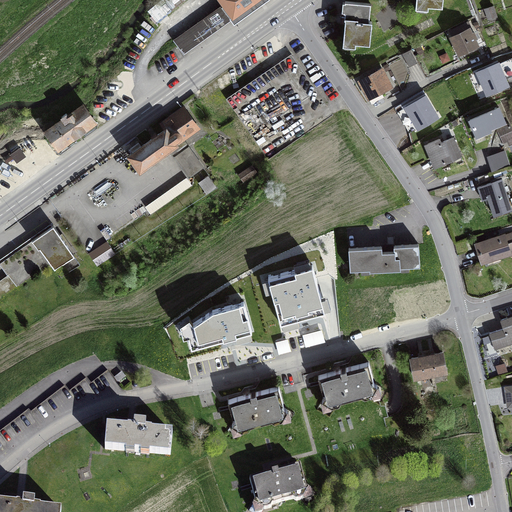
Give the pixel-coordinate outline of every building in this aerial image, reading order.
[(162,0),(171,11),(184,0),(162,0)] [(255,0),(220,0),(233,17),(255,0)] [(416,0),(416,7),(417,8),(417,6),(427,7),(427,9),(428,9),(428,5),(442,6),(442,0),(416,0)] [(370,3),(345,1),(345,2),(346,2),(345,18),(343,45),(344,45),(344,44),(354,45),(354,46),(355,46),(355,42),(369,43),(372,21),(369,21),(370,3)] [(222,5),(173,40),(182,53),(231,18),(222,5)] [(487,10),(489,18),(496,16),(493,8),(487,10)] [(449,31),(459,53),(476,45),(474,39),(476,38),(469,21),(449,31)] [(409,67),(417,63),(410,49),(402,54),(409,67)] [(227,100),(268,160),(333,115),(293,56),(227,100)] [(359,80),(369,98),(391,86),(382,69),(359,80)] [(46,132),(57,148),(95,121),(83,105),(68,116),(66,113),(61,117),(63,119),(46,132)] [(161,123),(165,129),(129,155),(140,169),(169,148),(189,176),(202,166),(182,139),(198,127),(184,107),(161,123)] [(490,128),(505,121),(499,107),(469,120),(476,136),(491,130),(490,128)] [(511,129),(510,124),(498,129),(504,142),(507,140),(509,145),(511,143),(511,129)] [(427,144),(436,166),(460,156),(452,137),(441,142),(439,139),(427,144)] [(243,180),(256,172),(252,165),(239,174),(243,180)] [(478,176),(480,182),(491,179),(489,173),(478,176)] [(478,186),(482,199),(485,198),(486,203),(490,202),(494,215),(511,209),(502,178),(478,186)] [(0,280),(0,297),(50,262),(61,278),(80,265),(73,255),(74,255),(53,224),(0,261),(0,262),(9,275),(0,280)] [(482,262),(511,252),(511,232),(476,244),(482,262)] [(107,241),(89,253),(97,265),(115,253),(107,241)] [(348,248),(350,270),(369,269),(369,271),(400,269),(400,267),(420,265),(418,244),(348,248)] [(325,315),(312,265),(269,276),(281,326),(325,315)] [(192,323),(198,346),(252,332),(244,301),(212,310),(192,323)] [(489,332),(494,348),(511,342),(511,315),(501,319),(503,328),(489,332)] [(433,349),(426,350),(426,354),(430,374),(446,371),(442,352),(434,353),(433,349)] [(426,354),(426,350),(419,351),(420,356),(411,358),(415,377),(430,374),(426,354)] [(318,375),(324,397),(322,400),(332,405),(339,403),(341,400),(361,395),(364,396),(372,394),(377,385),(374,383),(368,362),(318,375)] [(28,410),(0,431),(0,444),(3,449),(38,422),(40,425),(74,398),(79,404),(96,390),(100,396),(118,383),(108,370),(91,384),(86,378),(69,391),(65,386),(31,412),(28,410)] [(228,399),(234,421),(232,424),(242,429),(249,428),(251,424),(271,419),(274,421),(282,419),(287,409),(284,407),(278,386),(228,399)] [(107,427),(105,449),(170,455),(172,432),(145,430),(146,425),(134,424),(134,429),(107,427)] [(249,511),(251,511),(261,511),(263,509),(270,507),(272,504),(293,499),(296,500),(303,498),(309,489),(305,487),(300,466),(250,479),(255,500),(249,511)] [(0,502),(0,511),(60,511),(61,509),(34,507),(35,501),(23,500),(23,505),(0,502)]
